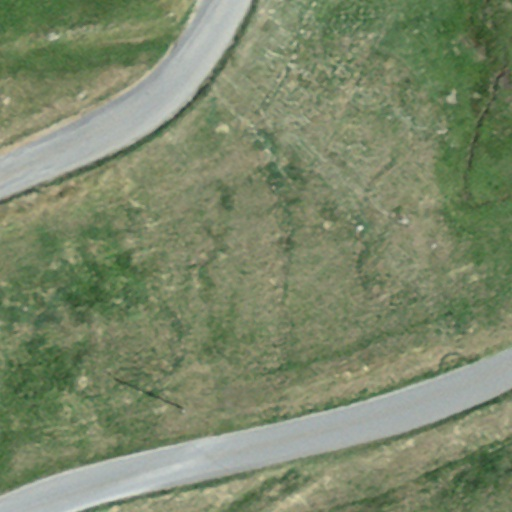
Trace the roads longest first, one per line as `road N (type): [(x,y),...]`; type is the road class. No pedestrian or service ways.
road 1 (unclassified): [(19,511),(46,497),(429,415),(511,375)]
road 2 (unclassified): [(229,0),(134,121),(0,187)]
